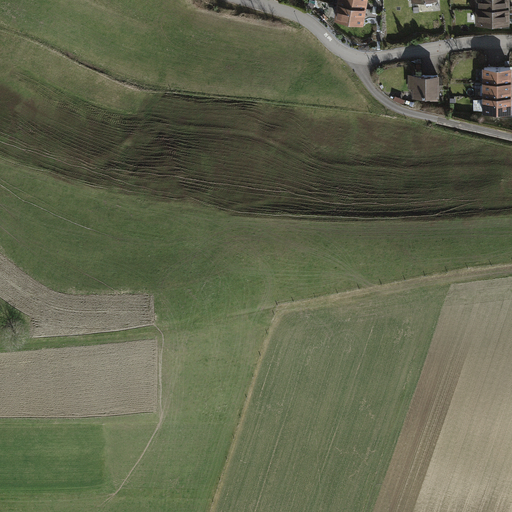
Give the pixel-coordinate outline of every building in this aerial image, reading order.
[(371,0),(340,0),(340,6),(370,11),(371,0)] [(511,0),(479,0),(479,14),(511,14),(511,0)] [(370,11),(340,6),(337,23),(366,28),(370,11)] [(511,14),(479,14),(479,28),(511,28),(511,14)] [(510,67),(485,67),(485,82),(510,82),(510,67)] [(438,96),(438,75),(410,75),(410,87),(414,86),(414,96),(430,96),(431,100),(437,100),(437,96),(438,96)] [(510,82),(485,82),(485,97),(510,97),(510,82)] [(510,97),(485,97),(484,100),(474,99),(474,108),(476,110),(484,110),(485,112),(510,112),(510,97)]
